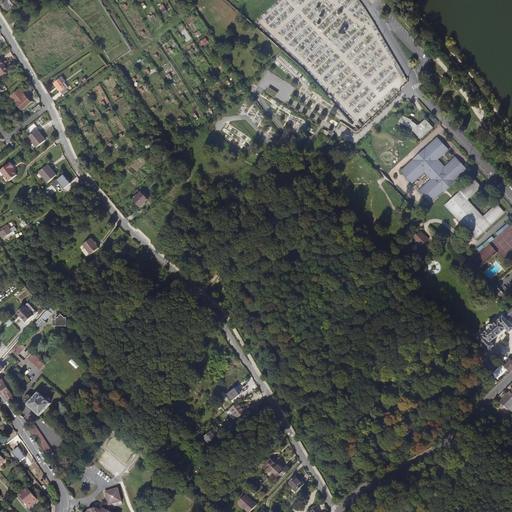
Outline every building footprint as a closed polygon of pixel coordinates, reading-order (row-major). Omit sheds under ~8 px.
[(7,9),(13,4),(10,0),(4,0),(2,2),(7,9)] [(187,30),(181,32),(186,41),(191,39),(187,30)] [(405,75),(397,63),(394,65),(401,77),(405,75)] [(62,77),(54,83),(63,94),(67,90),(65,88),(66,87),(63,83),(65,81),(62,77)] [(270,87),(267,92),(275,97),(278,92),(270,87)] [(11,97),(23,110),(32,103),(20,89),(11,97)] [(34,113),(41,107),(39,105),(32,110),(34,113)] [(402,116),(399,122),(409,127),(408,127),(411,129),(414,131),(421,139),(433,128),(426,119),(419,125),(418,126),(415,123),(414,122),(412,121),(412,120),(402,116)] [(304,131),(301,128),(298,131),(295,129),(292,131),(298,137),(304,131)] [(42,137),(37,130),(28,137),(37,148),(46,140),(43,136),(42,137)] [(455,180),(467,169),(456,157),(445,167),(438,159),(449,150),(437,138),(425,149),(432,156),(430,157),(433,160),(432,161),(425,168),(424,168),(422,165),(420,167),(414,160),(401,171),(413,183),(425,172),(431,179),(420,191),(431,203),(443,191),(444,192),(456,181),(455,180)] [(1,170),(3,173),(13,166),(11,162),(1,170)] [(48,165),(39,172),(48,183),(57,175),(48,165)] [(13,166),(3,173),(9,181),(17,175),(14,170),(16,169),(13,166)] [(54,183),(60,191),(64,189),(65,190),(72,185),(65,174),(54,183)] [(474,180),(446,206),(476,238),(504,213),(497,205),(484,218),(467,199),(481,187),(474,180)] [(142,192),(134,199),(141,207),(148,199),(142,192)] [(12,222),(0,229),(5,237),(17,230),(12,222)] [(419,233),(415,237),(423,246),(428,240),(426,238),(425,239),(419,233)] [(90,238),(82,245),(90,254),(98,248),(90,238)] [(120,255),(126,249),(123,247),(126,244),(121,239),(112,247),(120,255)] [(489,243),(471,259),(478,267),(497,251),(489,243)] [(496,285),(491,289),(500,299),(505,295),(496,285)] [(33,316),(24,306),(17,313),(20,316),(26,322),(33,316)] [(42,316),(34,325),(34,326),(35,326),(36,327),(37,327),(38,327),(39,327),(40,327),(41,327),(42,326),(43,326),(44,325),(45,324),(46,323),(45,321),(52,313),(51,313),(53,310),(50,308),(48,309),(42,316)] [(488,330),(478,338),(489,351),(495,346),(491,342),(507,329),(510,332),(511,330),(511,324),(508,320),(511,317),(511,309),(494,325),(493,324),(492,324),(491,325),(489,326),(488,327),(488,328),(488,330)] [(56,318),(56,326),(67,326),(67,318),(65,318),(61,314),(58,318),(56,318)] [(25,347),(19,342),(12,350),(18,355),(25,347)] [(46,364),(31,352),(27,358),(41,370),(46,364)] [(0,380),(0,387),(8,399),(13,396),(2,379),(0,380)] [(236,387),(227,393),(232,400),(241,394),(236,387)] [(511,411),(511,390),(500,402),(508,409),(509,409),(511,412),(511,411)] [(51,403),(38,392),(33,398),(29,394),(24,399),(28,403),(27,404),(39,415),(51,403)] [(494,400),(487,408),(502,423),(506,418),(499,411),(499,410),(496,406),(498,404),(494,400)] [(240,402),(230,409),(237,418),(246,411),(240,402)] [(35,425),(29,429),(46,455),(52,451),(35,425)] [(213,431),(205,437),(210,443),(217,437),(213,431)] [(455,456),(451,460),(454,463),(456,465),(461,461),(455,456)] [(268,473),(270,470),(277,477),(284,470),(277,463),(276,464),(271,459),(266,463),(268,465),(265,469),(268,473)] [(301,482),(295,477),(288,484),(297,492),(305,484),(302,481),(301,482)] [(2,497),(5,501),(15,491),(16,490),(13,487),(2,497)] [(19,495),(30,508),(38,500),(28,488),(19,495)] [(107,503),(104,509),(109,511),(112,505),(122,502),(118,489),(105,493),(107,503)] [(246,495),(239,503),(248,511),(250,511),(257,505),(246,495)]
